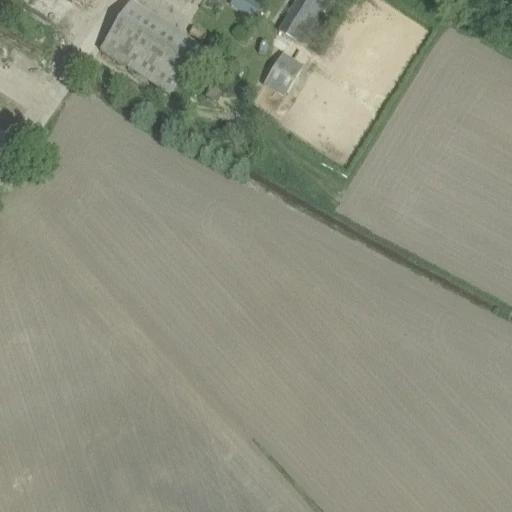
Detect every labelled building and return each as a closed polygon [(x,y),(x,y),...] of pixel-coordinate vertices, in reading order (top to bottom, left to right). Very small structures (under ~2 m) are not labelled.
[(250,0),(241,15),(253,23),(262,8),(250,0)] [(297,0),(277,33),(301,48),(330,0),(297,0)] [(98,51),(167,97),(200,48),(131,3),(98,51)] [(15,60),(0,63),(0,92),(22,86),(15,60)] [(278,61),(265,82),(284,93),(297,72),(278,61)]
